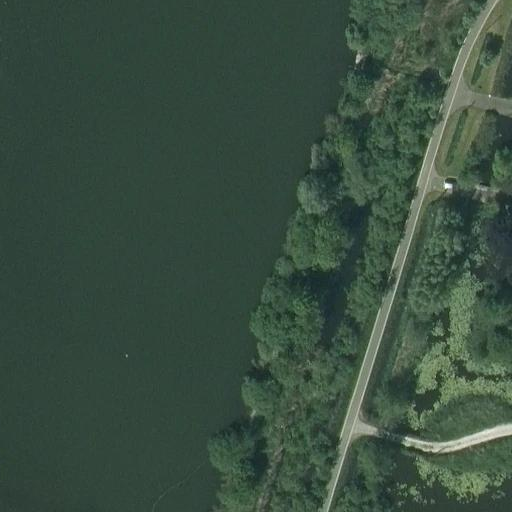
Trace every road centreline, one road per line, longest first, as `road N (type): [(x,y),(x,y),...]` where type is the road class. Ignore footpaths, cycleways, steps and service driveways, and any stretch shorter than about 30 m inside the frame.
road 1 (unclassified): [(322,511),(449,93),(491,0)]
road 2 (unknown): [(350,421),(399,441),(451,449),(511,429)]
